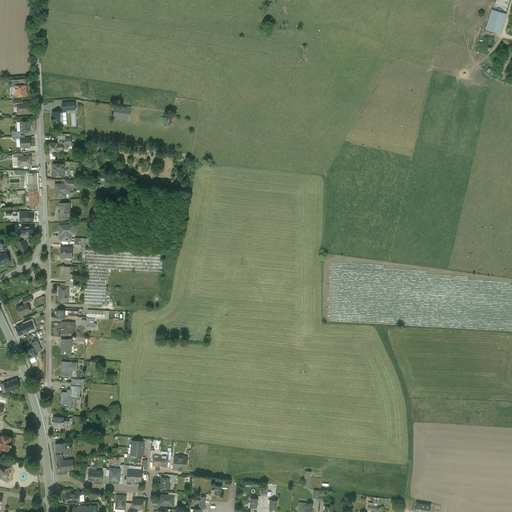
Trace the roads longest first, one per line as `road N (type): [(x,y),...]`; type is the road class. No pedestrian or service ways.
road 1 (unclassified): [(35,256),(44,223),(37,0)]
road 2 (primary): [(48,477),(28,379),(0,317)]
road 3 (residential): [(35,256),(47,275),(47,394)]
